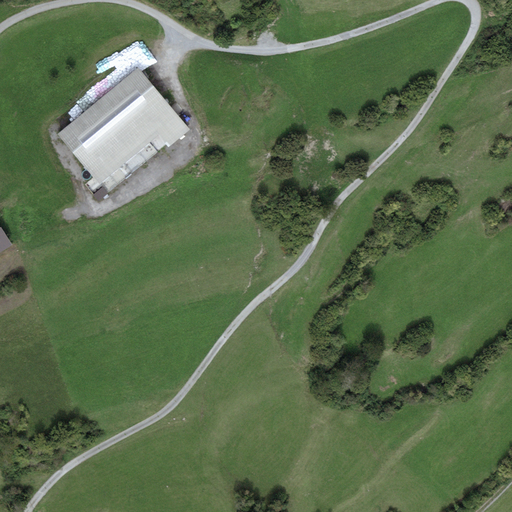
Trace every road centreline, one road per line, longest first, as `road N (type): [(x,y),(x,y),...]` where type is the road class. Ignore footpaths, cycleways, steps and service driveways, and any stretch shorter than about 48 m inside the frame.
road 1 (track): [(16,511),(50,465),(160,401),(250,291),(296,253),(332,193),(413,112),(463,33),(470,0)]
road 2 (track): [(415,0),(314,33),(248,41),(195,31),(142,0)]
